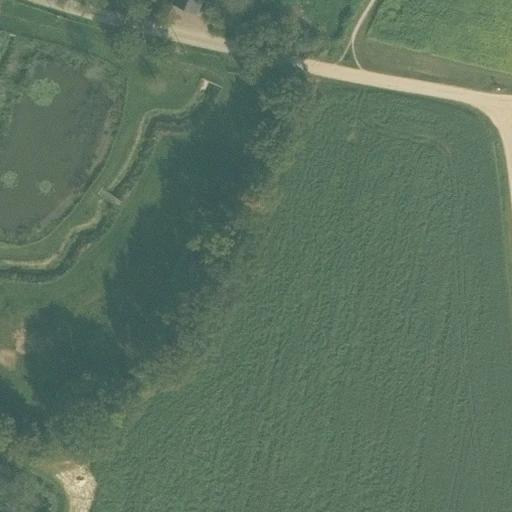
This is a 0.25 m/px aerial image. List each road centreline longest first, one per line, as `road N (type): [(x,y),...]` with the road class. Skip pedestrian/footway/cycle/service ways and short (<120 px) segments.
road 1 (track): [(48,0),(339,73)]
road 2 (track): [(339,73),(509,109)]
